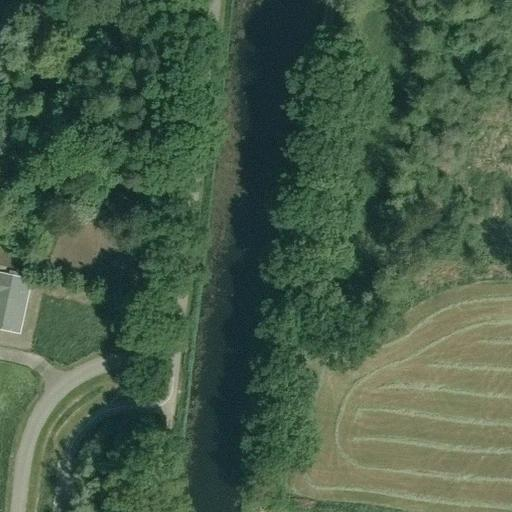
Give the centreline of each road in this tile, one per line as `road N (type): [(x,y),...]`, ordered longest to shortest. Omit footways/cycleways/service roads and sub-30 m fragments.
road 1 (unclassified): [(19,511),(38,412),(65,384),(93,366),(177,353),(215,0)]
road 2 (track): [(264,511),(281,314),(328,0)]
